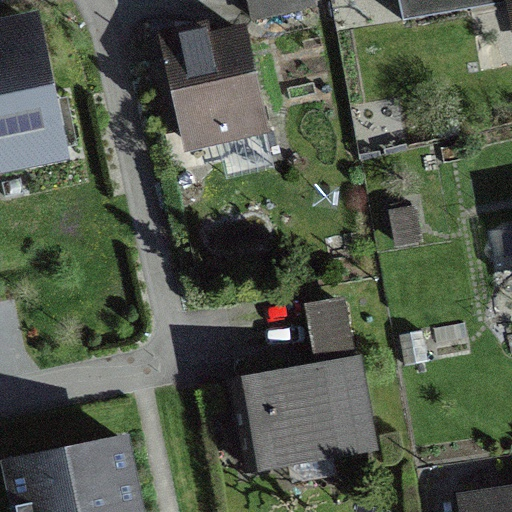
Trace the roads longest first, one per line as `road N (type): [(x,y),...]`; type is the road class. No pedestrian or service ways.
road 1 (residential): [(175,355),(127,115),(91,0)]
road 2 (residential): [(0,397),(144,365)]
